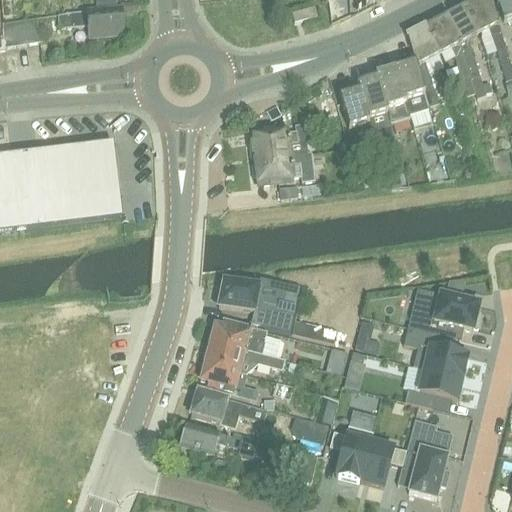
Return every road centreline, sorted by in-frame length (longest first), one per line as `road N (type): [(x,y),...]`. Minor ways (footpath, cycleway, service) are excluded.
road 1 (residential): [(114,471),(174,297),(183,119)]
road 2 (residential): [(222,78),(356,45),(441,0)]
road 3 (residential): [(477,511),(511,346)]
road 4 (residential): [(271,511),(114,471)]
road 5 (residential): [(0,97),(146,83)]
